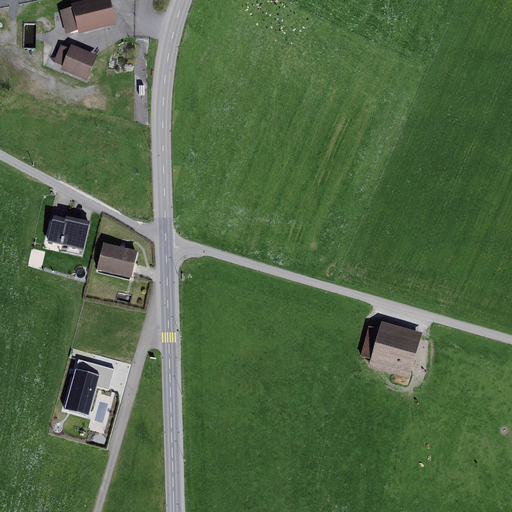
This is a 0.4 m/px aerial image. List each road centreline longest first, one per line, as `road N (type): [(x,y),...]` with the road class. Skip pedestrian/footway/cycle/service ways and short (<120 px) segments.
road 1 (track): [(511,340),(164,239)]
road 2 (secondary): [(164,239),(173,511)]
road 3 (secondary): [(182,0),(160,87),(164,239)]
road 4 (residential): [(164,239),(0,153)]
